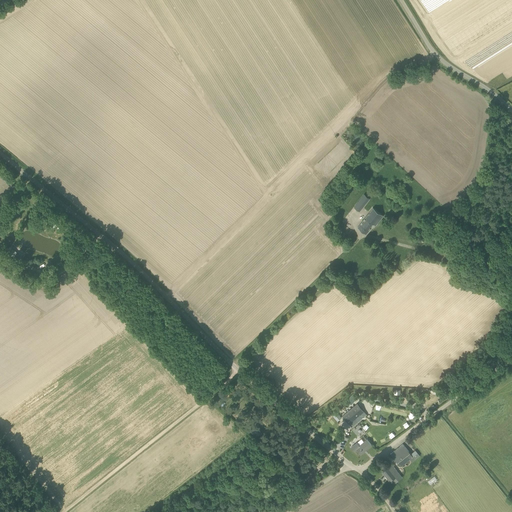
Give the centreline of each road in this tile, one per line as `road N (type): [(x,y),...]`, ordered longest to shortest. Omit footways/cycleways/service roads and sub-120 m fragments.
road 1 (unclassified): [(348,463),(0,152)]
road 2 (track): [(232,364),(363,235),(511,289)]
road 3 (track): [(64,511),(239,371)]
road 4 (unclassified): [(359,471),(511,358)]
road 5 (unclassified): [(511,110),(440,58),(399,0)]
road 6 (track): [(0,252),(50,275),(101,235)]
